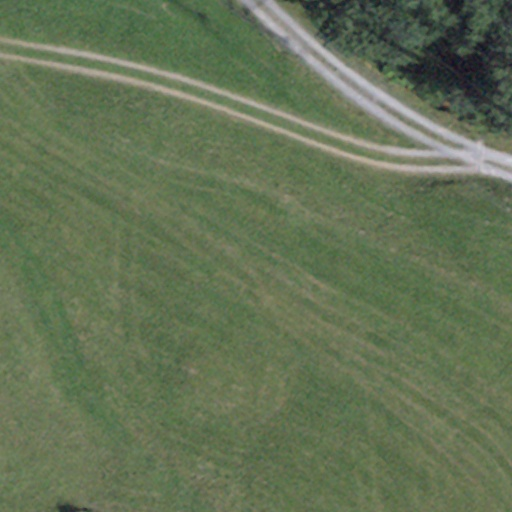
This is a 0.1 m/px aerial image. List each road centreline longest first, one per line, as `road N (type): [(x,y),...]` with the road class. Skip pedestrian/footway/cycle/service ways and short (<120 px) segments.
road 1 (track): [(7,44),(511,317)]
road 2 (track): [(486,161),(377,158),(213,96),(0,42)]
road 3 (track): [(194,511),(70,392),(0,251)]
road 4 (track): [(511,170),(390,117),(257,0)]
